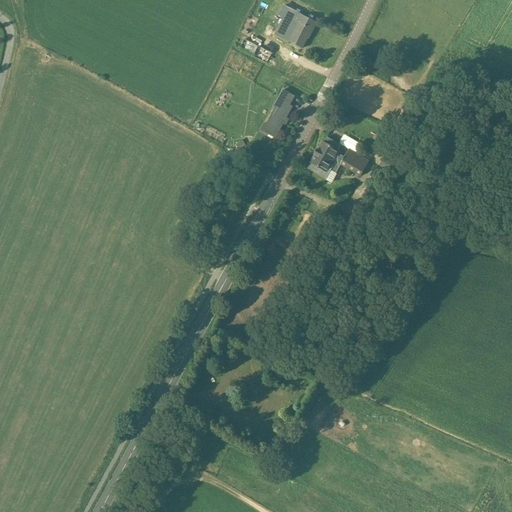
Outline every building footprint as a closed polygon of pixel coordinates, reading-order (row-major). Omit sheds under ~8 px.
[(311,35),(317,23),(301,15),(288,41),(303,48),(310,34),(311,35)] [(246,41),(242,51),(269,60),(272,51),(246,41)] [(287,118),(293,107),(290,105),(295,97),(283,90),(274,106),(276,107),(267,124),(265,123),(261,130),(276,138),(283,124),(285,125),(286,125),(289,120),(289,119),(287,118)] [(311,163),(308,168),(326,179),(333,183),(337,174),(336,174),(340,166),(361,177),(370,161),(349,149),(345,156),(339,152),(339,151),(338,151),(341,145),(327,137),(324,143),(323,142),(311,163)] [(397,157),(387,151),(377,169),(387,174),(397,157)] [(290,376),(281,372),(278,380),(287,384),(290,376)]
